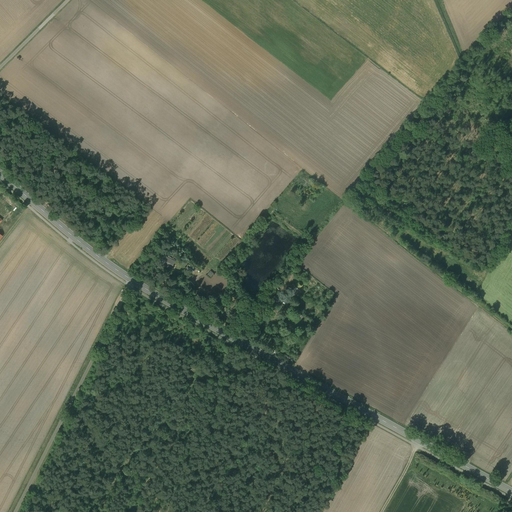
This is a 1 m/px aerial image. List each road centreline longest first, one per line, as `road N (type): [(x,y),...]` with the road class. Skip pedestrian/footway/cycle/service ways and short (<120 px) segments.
road 1 (tertiary): [(133,281),(511,492)]
road 2 (unclassified): [(133,281),(16,511)]
road 3 (tertiary): [(0,173),(133,281)]
